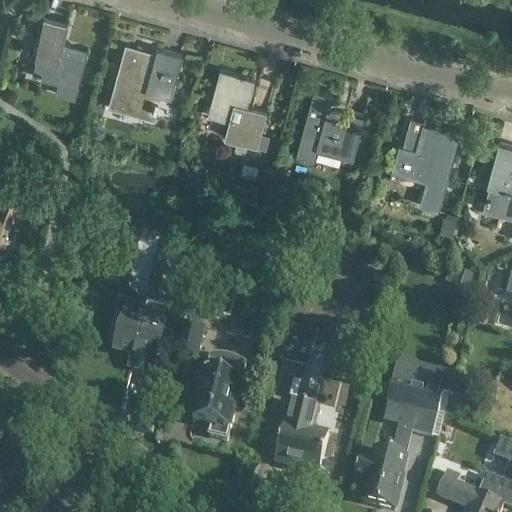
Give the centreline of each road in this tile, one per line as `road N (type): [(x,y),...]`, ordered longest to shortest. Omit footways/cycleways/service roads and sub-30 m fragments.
road 1 (unclassified): [(511,104),(140,0)]
road 2 (secondary): [(179,511),(137,468),(0,360)]
